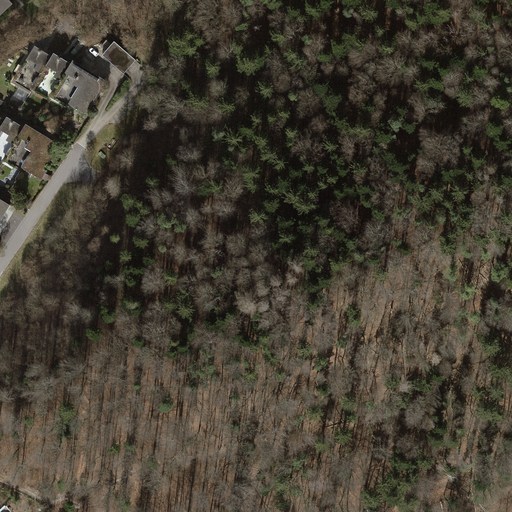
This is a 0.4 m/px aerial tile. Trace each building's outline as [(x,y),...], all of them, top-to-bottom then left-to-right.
[(0,0),(0,15),(16,2),(14,0),(0,0)] [(103,52),(124,74),(136,62),(115,40),(103,52)] [(33,83),(51,56),(36,46),(14,79),(29,90),(33,83)] [(54,89),(71,63),(54,52),(51,56),(33,83),(50,94),(54,89)] [(71,101),(92,70),(75,58),(71,63),(54,89),(71,101)] [(92,70),(71,101),(88,112),(109,81),(92,70)] [(5,156),(22,130),(6,119),(3,123),(0,126),(0,159),(1,161),(5,156)] [(22,168),(43,137),(26,125),(22,130),(5,156),(22,168)] [(43,137),(22,168),(39,179),(60,148),(43,137)] [(0,223),(12,204),(0,196),(0,223)] [(4,511),(10,507),(6,503),(0,508),(4,511)]
